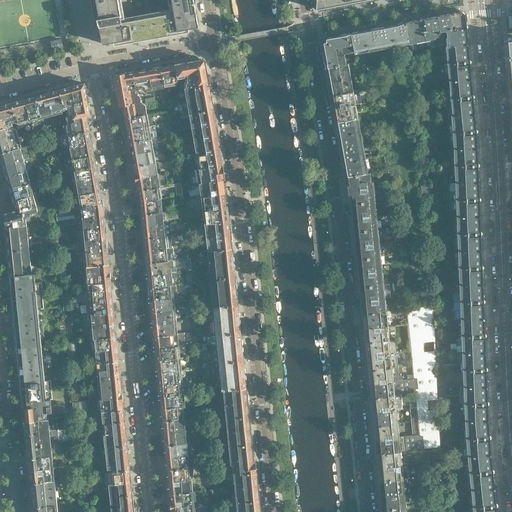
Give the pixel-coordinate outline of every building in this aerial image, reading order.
[(90,0),(94,19),(97,18),(98,23),(98,24),(98,25),(99,25),(99,26),(102,44),(113,42),(114,45),(124,43),(189,32),(188,28),(198,26),(193,0),(90,0)] [(314,0),(316,6),(316,9),(317,9),(364,0),(314,0)] [(466,27),(466,21),(465,15),(465,14),(464,14),(462,13),(462,12),(462,11),(461,11),(460,11),(460,12),(438,16),(440,30),(445,29),(447,31),(448,30),(449,29),(466,27)] [(440,30),(438,16),(421,19),(425,39),(433,37),(434,36),(438,35),(440,30)] [(425,39),(421,19),(405,22),(408,41),(408,42),(425,39)] [(408,41),(405,22),(391,25),(395,44),(408,41)] [(395,44),(391,25),(378,28),(382,46),(395,44)] [(468,44),(466,27),(449,29),(448,30),(449,37),(448,38),(449,46),(468,44)] [(382,46),(378,28),(364,30),(368,49),(382,46)] [(368,49),(364,30),(351,33),(355,52),(368,49)] [(355,52),(351,33),(328,37),(327,37),(327,38),(327,39),(326,41),(344,54),(355,52)] [(63,47),(61,39),(51,42),(53,50),(63,47)] [(346,64),(344,54),(326,41),(325,41),(325,42),(326,42),(324,43),(323,43),(323,44),(323,45),(327,68),(346,64)] [(469,61),(468,44),(449,46),(447,46),(449,63),(469,61)] [(208,84),(205,63),(204,59),(176,64),(178,79),(185,78),(187,88),(208,84)] [(471,79),(469,61),(449,63),(451,81),(471,79)] [(179,80),(178,79),(176,64),(161,67),(164,86),(164,87),(171,85),(171,83),(177,82),(179,80)] [(348,78),(346,64),(327,68),(330,81),(348,78)] [(164,86),(161,67),(147,69),(151,89),(151,91),(156,90),(156,87),(164,86)] [(151,89),(147,69),(133,72),(136,87),(138,89),(143,88),(143,90),(151,89)] [(136,87),(133,72),(113,75),(116,92),(134,89),(136,87)] [(351,91),(348,78),(330,81),(332,95),(351,91)] [(473,96),(471,79),(451,81),(452,98),(473,96)] [(90,114),(86,96),(84,83),(59,90),(65,109),(68,108),(69,114),(68,116),(69,121),(68,122),(86,119),(86,115),(90,114)] [(210,97),(208,84),(187,88),(189,101),(210,97)] [(139,102),(137,94),(135,95),(134,89),(116,92),(119,106),(123,106),(139,103),(139,102)] [(65,109),(59,90),(48,93),(53,112),(65,109)] [(356,118),(353,105),(351,91),(332,95),(337,122),(356,118)] [(53,112),(48,93),(36,96),(41,116),(53,112)] [(41,116),(36,96),(24,100),(29,119),(41,116)] [(474,114),(473,96),(452,98),(454,116),(474,114)] [(213,109),(210,97),(189,101),(191,113),(213,109)] [(29,119),(24,100),(12,103),(17,122),(29,119)] [(145,114),(143,103),(141,102),(139,102),(139,103),(123,106),(125,118),(145,114)] [(12,122),(15,122),(17,122),(12,103),(0,106),(0,140),(16,136),(14,128),(13,128),(12,122)] [(213,109),(191,113),(193,127),(215,123),(213,109)] [(147,126),(145,114),(125,118),(127,130),(147,126)] [(474,114),(454,116),(453,116),(454,133),(476,131),(474,114)] [(358,132),(356,118),(337,122),(339,135),(358,132)] [(89,131),(86,119),(68,122),(67,124),(69,134),(68,134),(68,135),(89,131)] [(218,137),(215,123),(193,127),(196,141),(218,137)] [(149,138),(147,126),(127,130),(129,142),(149,138)] [(91,143),(89,131),(68,135),(69,142),(67,143),(68,147),(70,147),(91,143)] [(477,148),(476,131),(454,133),(455,149),(477,148)] [(361,145),(358,132),(339,135),(342,149),(361,145)] [(19,148),(16,136),(0,140),(0,152),(0,153),(19,148)] [(220,151),(218,137),(196,141),(198,155),(220,151)] [(151,150),(149,138),(129,142),(131,154),(151,150)] [(93,155),(91,143),(70,147),(71,154),(69,155),(70,159),(93,155)] [(363,159),(361,145),(342,149),(344,162),(363,159)] [(22,160),(19,148),(0,153),(3,165),(22,160)] [(478,165),(477,148),(455,149),(456,166),(478,165)] [(153,163),(151,150),(131,154),(134,166),(153,163)] [(222,164),(220,151),(198,155),(200,168),(223,165),(223,164),(222,164)] [(95,167),(93,155),(70,159),(71,164),(73,163),(74,170),(95,167)] [(366,174),(363,159),(344,162),(347,176),(366,174)] [(28,184),(22,160),(3,165),(10,189),(28,184)] [(155,174),(153,163),(134,166),(136,178),(155,174)] [(225,178),(223,165),(200,168),(203,182),(225,178)] [(478,182),(478,165),(456,166),(457,183),(478,182)] [(97,178),(95,167),(74,170),(75,178),(73,178),(74,182),(97,178)] [(375,194),(374,188),(373,182),(369,183),(368,173),(366,174),(347,176),(348,183),(348,184),(347,185),(348,195),(352,194),(353,204),(373,202),(372,194),(375,194)] [(158,187),(155,174),(136,178),(138,190),(157,187),(158,187)] [(99,191),(97,178),(74,182),(75,187),(77,186),(78,195),(99,191)] [(225,194),(224,187),(226,184),(225,178),(203,182),(201,182),(203,196),(225,194)] [(479,199),(478,182),(457,183),(457,200),(479,199)] [(34,207),(28,184),(10,189),(16,211),(16,212),(34,207)] [(159,199),(157,187),(138,190),(140,202),(159,199)] [(102,203),(99,191),(78,195),(80,203),(78,203),(78,207),(102,203)] [(226,207),(225,194),(203,196),(205,209),(226,207)] [(160,212),(159,200),(159,199),(140,202),(141,214),(160,212)] [(480,216),(479,199),(457,200),(458,217),(480,216)] [(378,223),(377,217),(376,210),(374,211),(373,202),(353,204),(356,233),(376,231),(375,223),(378,223)] [(76,218),(82,217),(103,215),(103,208),(102,203),(78,207),(53,211),(54,222),(55,232),(63,231),(63,225),(76,224),(76,218)] [(24,217),(26,214),(36,212),(34,207),(16,212),(16,211),(4,214),(1,215),(5,227),(5,226),(5,227),(24,225),(24,217)] [(228,221),(226,207),(205,209),(206,223),(228,221)] [(162,224),(160,212),(141,214),(143,226),(162,224)] [(105,227),(103,215),(82,217),(83,225),(81,225),(81,230),(105,227)] [(480,233),(480,216),(458,217),(458,234),(480,233)] [(230,234),(228,221),(206,223),(208,236),(230,234)] [(163,236),(162,224),(143,226),(144,238),(163,236)] [(26,237),(24,225),(5,227),(7,239),(26,237)] [(106,239),(105,227),(81,230),(82,234),(84,234),(85,242),(106,239)] [(380,250),(380,244),(379,238),(376,238),(376,231),(356,233),(358,260),(378,258),(378,251),(380,250)] [(481,250),(480,233),(458,234),(459,251),(481,250)] [(233,245),(233,241),(230,240),(230,234),(208,236),(210,250),(231,248),(231,246),(233,245)] [(164,249),(163,236),(144,238),(145,250),(164,249)] [(27,249),(26,237),(7,239),(8,251),(27,249)] [(107,252),(106,239),(85,242),(85,250),(83,250),(84,254),(107,252)] [(233,262),(231,248),(210,250),(210,256),(208,256),(209,265),(233,262)] [(28,261),(27,249),(8,251),(9,263),(28,261)] [(165,261),(164,249),(145,250),(146,263),(165,261)] [(482,267),(481,250),(459,251),(460,268),(482,267)] [(108,263),(107,252),(84,254),(84,258),(86,258),(87,266),(108,263)] [(383,276),(382,270),(382,264),(386,264),(385,257),(378,258),(358,260),(361,287),(381,284),(380,276),(383,276)] [(168,268),(168,260),(165,261),(146,263),(148,275),(171,272),(171,268),(168,268)] [(29,273),(28,261),(9,263),(10,275),(29,273)] [(234,276),(233,262),(209,265),(210,273),(212,273),(212,278),(234,276)] [(109,276),(108,263),(87,266),(86,266),(87,278),(109,276)] [(482,284),(482,267),(460,268),(461,285),(482,284)] [(170,285),(169,277),(172,277),(171,272),(148,275),(149,287),(170,285)] [(43,384),(35,307),(41,307),(39,283),(33,283),(32,273),(29,273),(10,275),(23,407),(24,421),(25,421),(46,419),(45,412),(49,411),(48,399),(50,399),(49,383),(43,384)] [(111,288),(109,276),(87,278),(89,290),(111,288)] [(236,290),(234,276),(212,278),(213,284),(211,284),(212,292),(236,290)] [(386,304),(385,298),(384,292),(382,293),(381,284),(361,287),(364,314),(384,312),(383,304),(386,304)] [(483,301),(482,284),(461,285),(461,302),(483,301)] [(171,293),(170,285),(149,287),(150,299),(174,297),(173,292),(171,293)] [(112,300),(111,288),(89,290),(90,302),(112,300)] [(237,304),(236,290),(212,292),(213,301),(215,300),(215,306),(237,304)] [(406,310),(405,296),(397,297),(399,310),(406,310)] [(173,309),(172,301),(174,301),(174,297),(150,299),(151,311),(173,309)] [(113,312),(112,300),(90,302),(91,314),(113,312)] [(484,318),(483,301),(461,302),(462,319),(484,318)] [(238,318),(237,304),(215,306),(216,312),(214,312),(215,320),(238,318)] [(436,363),(434,320),(433,307),(406,310),(412,365),(436,363)] [(173,317),(173,309),(151,311),(152,323),(176,321),(176,317),(173,317)] [(114,324),(113,312),(91,314),(92,326),(114,324)] [(388,330),(388,326),(387,321),(385,321),(384,312),(364,314),(367,342),(387,340),(386,331),(388,330)] [(240,332),(238,318),(215,320),(215,328),(217,328),(218,334),(240,332)] [(484,335),(484,318),(462,319),(463,336),(484,335)] [(175,333),(174,325),(176,325),(176,321),(152,323),(154,335),(175,333)] [(116,336),(114,324),(92,326),(93,339),(96,338),(116,336)] [(241,346),(240,332),(218,334),(219,340),(217,340),(217,348),(241,346)] [(175,333),(154,335),(155,346),(177,344),(175,333)] [(485,352),(484,335),(463,336),(463,353),(485,352)] [(117,348),(116,336),(96,338),(97,350),(117,348)] [(391,358),(391,353),(390,349),(388,349),(387,340),(367,342),(369,370),(390,367),(389,358),(391,358)] [(178,356),(177,344),(155,346),(156,359),(178,356)] [(243,360),(241,346),(217,348),(218,356),(220,356),(221,362),(243,360)] [(118,361),(117,348),(97,350),(98,363),(118,361)] [(486,369),(485,352),(463,353),(464,370),(486,369)] [(179,369),(178,356),(156,359),(157,371),(179,369)] [(244,374),(243,360),(221,362),(221,368),(219,368),(220,376),(244,374)] [(119,373),(118,361),(98,363),(100,375),(119,373)] [(440,447),(438,405),(436,363),(412,365),(420,449),(440,447)] [(394,386),(394,381),(393,377),(391,377),(390,367),(369,370),(372,397),(393,395),(392,386),(394,386)] [(180,381),(179,369),(157,371),(158,383),(180,381)] [(487,386),(486,369),(464,370),(465,387),(487,386)] [(120,385),(119,373),(100,375),(101,387),(120,385)] [(245,388),(244,374),(220,376),(221,384),(223,384),(224,390),(225,390),(245,388)] [(182,393),(180,381),(158,383),(160,395),(182,393)] [(122,397),(120,385),(101,387),(102,399),(122,397)] [(487,403),(487,386),(465,387),(465,404),(487,403)] [(247,401),(245,388),(225,390),(226,396),(224,396),(224,404),(247,401)] [(183,406),(182,393),(160,395),(161,408),(181,407),(183,406)] [(397,414),(396,409),(396,404),(394,404),(393,395),(372,397),(375,425),(395,423),(395,414),(397,414)] [(123,409),(122,397),(102,399),(103,411),(123,409)] [(248,415),(247,401),(224,404),(225,411),(228,411),(228,417),(248,415)] [(488,420),(487,403),(465,404),(466,417),(466,422),(488,420)] [(182,419),(181,407),(161,408),(162,421),(182,419)] [(124,421),(123,409),(103,411),(104,423),(124,421)] [(250,430),(248,415),(228,417),(229,424),(226,424),(227,432),(250,430)] [(47,431),(46,419),(25,421),(26,433),(47,431)] [(183,431),(182,419),(162,421),(164,433),(183,431)] [(489,437),(488,420),(466,422),(468,439),(489,437)] [(125,433),(124,421),(104,423),(106,435),(125,433)] [(400,441),(399,437),(399,432),(396,432),(395,423),(375,425),(378,453),(398,451),(397,441),(400,441)] [(251,444),(250,430),(227,432),(228,440),(230,439),(231,446),(251,444)] [(49,443),(47,431),(26,433),(27,445),(49,443)] [(184,443),(183,431),(164,433),(165,445),(184,443)] [(127,446),(125,433),(106,435),(107,448),(127,446)] [(491,454),(489,437),(468,439),(469,456),(491,454)] [(50,455),(49,443),(27,445),(28,457),(50,455)] [(185,455),(184,443),(165,445),(166,457),(185,455)] [(252,458),(251,444),(231,446),(232,452),(229,452),(230,460),(252,458)] [(128,458),(127,446),(107,448),(108,460),(128,458)] [(402,470),(402,464),(401,458),(399,458),(398,451),(378,453),(381,480),(401,478),(400,470),(402,470)] [(492,470),(491,454),(469,456),(471,473),(492,470)] [(51,467),(50,455),(28,457),(30,469),(51,467)] [(187,467),(185,455),(166,457),(167,469),(187,467)] [(129,470),(128,458),(108,460),(109,472),(129,470)] [(256,472),(255,460),(253,460),(252,458),(230,460),(230,463),(232,465),(233,465),(233,468),(236,468),(236,474),(256,472)] [(52,479),(51,467),(30,469),(31,481),(52,479)] [(188,479),(187,467),(167,469),(168,481),(188,479)] [(130,482),(129,470),(109,472),(111,484),(130,482)] [(494,487),(492,470),(471,473),(473,489),(494,487)] [(257,485),(256,472),(236,474),(237,479),(235,479),(235,488),(257,485)] [(405,498),(405,492),(404,486),(401,486),(401,478),(381,480),(383,508),(403,506),(403,498),(405,498)] [(54,491),(52,479),(31,481),(32,493),(54,491)] [(191,491),(190,483),(192,483),(191,479),(188,479),(168,481),(170,493),(191,491)] [(131,494),(130,482),(111,484),(112,496),(131,494)] [(259,499),(257,485),(235,488),(236,496),(238,496),(239,502),(259,499)] [(496,504),(494,487),(473,489),(474,506),(496,504)] [(55,503),(54,491),(32,493),(33,506),(55,503)] [(191,499),(191,491),(170,493),(171,505),(194,503),(193,499),(191,499)] [(133,506),(131,494),(112,496),(113,508),(133,506)] [(260,511),(259,499),(239,502),(240,507),(237,507),(237,511),(260,511)] [(55,511),(55,503),(33,506),(33,511),(55,511)] [(192,511),(192,508),(194,507),(194,503),(171,505),(171,511),(192,511)]
